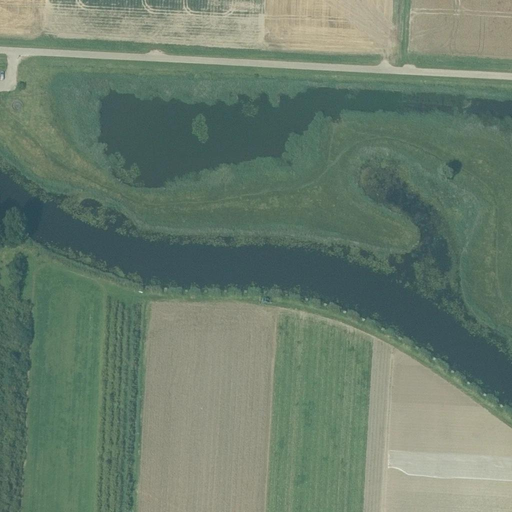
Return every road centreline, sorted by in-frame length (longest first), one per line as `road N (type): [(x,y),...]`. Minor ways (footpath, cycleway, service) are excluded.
road 1 (track): [(15,249),(124,294),(282,305),(343,321),(435,370),(511,424)]
road 2 (unclassified): [(511,77),(0,50)]
road 3 (track): [(0,238),(25,257),(34,280),(24,511)]
